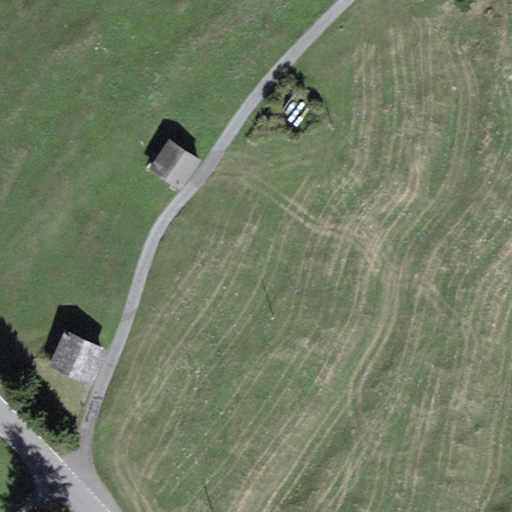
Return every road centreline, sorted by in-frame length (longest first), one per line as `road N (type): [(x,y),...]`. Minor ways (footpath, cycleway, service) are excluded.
road 1 (track): [(347,0),(158,226),(88,431),(62,481),(27,511)]
road 2 (tertiary): [(0,417),(91,511)]
